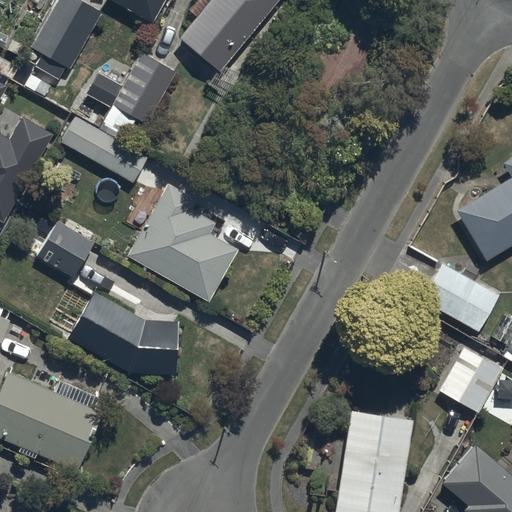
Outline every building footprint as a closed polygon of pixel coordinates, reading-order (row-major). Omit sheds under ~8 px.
[(69,69),(100,14),(75,0),(56,0),(29,49),(43,56),(37,67),(58,79),(65,67),(69,69)] [(107,0),(150,24),(163,0),(107,0)] [(218,72),(274,0),(208,0),(177,40),(218,72)] [(298,77),(356,102),(388,26),(330,1),(298,77)] [(144,124),(174,73),(140,52),(118,89),(97,77),(89,90),(112,103),(111,105),(144,124)] [(70,115),(56,140),(131,183),(145,157),(70,115)] [(53,135),(22,117),(10,139),(0,133),(0,220),(4,223),(53,135)] [(453,210),(483,262),(511,244),(511,158),(501,165),(509,178),(453,210)] [(166,185),(126,257),(206,302),(236,251),(215,239),(225,222),(193,204),(195,201),(166,185)] [(55,221),(34,257),(71,279),(92,242),(55,221)] [(477,333),(497,295),(472,282),(479,269),(465,262),(458,275),(439,265),(419,302),(477,333)] [(92,293),(64,340),(126,374),(173,377),(177,322),(141,319),(92,293)] [(511,339),(502,356),(511,361),(511,339)] [(502,369),(464,347),(439,390),(478,412),(502,369)] [(35,454),(45,458),(43,464),(67,475),(70,469),(75,471),(100,413),(91,409),(96,398),(58,381),(54,393),(7,372),(0,389),(0,438),(17,446),(15,451),(33,459),(35,454)] [(397,511),(411,421),(348,412),(332,511),(397,511)] [(511,511),(511,475),(511,476),(472,443),(438,482),(465,505),(461,510),(462,511),(511,511)]
